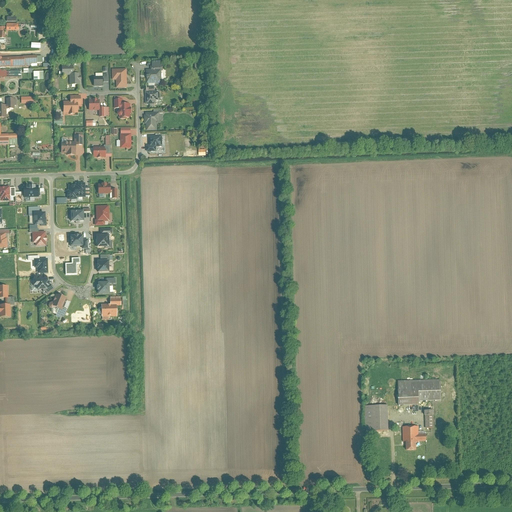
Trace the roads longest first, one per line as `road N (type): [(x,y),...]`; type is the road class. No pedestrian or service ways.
road 1 (tertiary): [(511,485),(0,499)]
road 2 (residential): [(50,174),(136,166),(137,65)]
